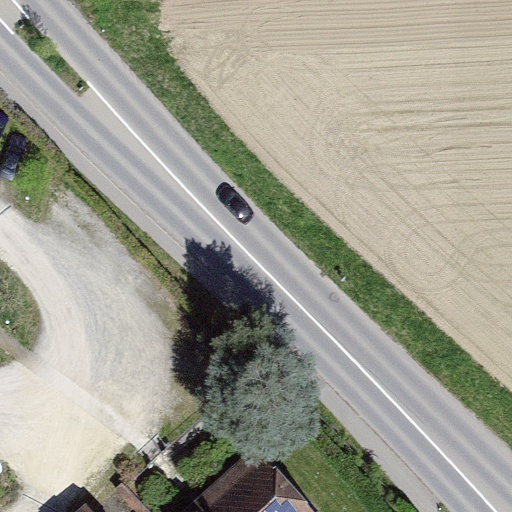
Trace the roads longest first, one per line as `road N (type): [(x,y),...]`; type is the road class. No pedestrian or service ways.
road 1 (secondary): [(500,511),(0,1)]
road 2 (track): [(29,397),(67,454),(66,511)]
